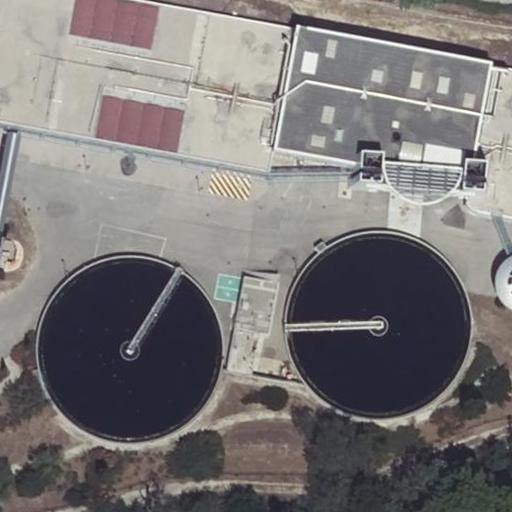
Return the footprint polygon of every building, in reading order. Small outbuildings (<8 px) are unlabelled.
[(511,70),(129,0),(0,0),(0,124),(268,175),(272,154),(349,168),(348,173),(347,174),(347,175),(350,176),(350,181),(346,181),(346,189),(376,191),(376,185),(393,187),(393,179),(407,180),(406,188),(457,192),(457,196),(463,197),(463,202),(465,207),(467,210),(471,214),(511,221),(511,70)] [(314,248),(319,255),(328,249),(322,242),(314,248)] [(15,251),(8,250),(6,263),(12,264),(15,251)] [(511,259),(510,260),(503,266),(498,274),(497,283),(498,292),(501,300),(508,306),(511,308),(511,259)] [(244,277),(227,369),(247,372),(254,333),(269,335),(279,283),(244,277)] [(42,379),(40,370),(32,372),(35,381),(42,379)]
